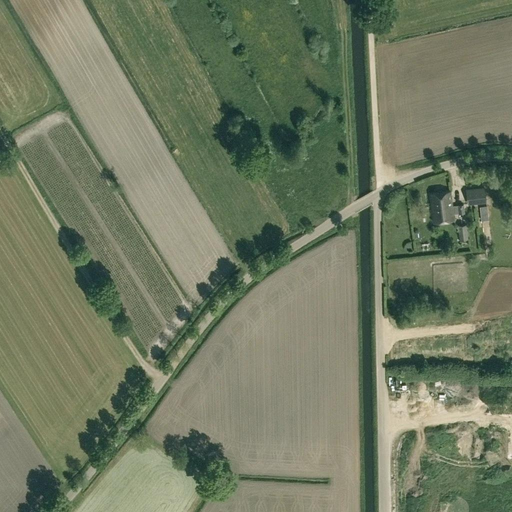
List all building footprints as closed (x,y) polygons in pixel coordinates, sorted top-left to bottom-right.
[(467,190),(468,204),(486,201),(484,188),(467,190)] [(454,214),(465,213),(464,204),(452,206),(451,191),(430,194),(433,222),(454,219),(454,214)] [(488,220),(486,206),(480,206),(481,220),(488,220)] [(457,225),(459,240),(468,239),(466,224),(457,225)] [(440,396),(413,396),(413,403),(433,403),(433,409),(440,409),(440,396)] [(499,401),(479,401),(479,407),(499,406),(499,410),(511,409),(511,396),(499,397),(499,401)] [(511,511),(511,426),(453,427),(453,511),(511,511)] [(441,480),(441,429),(390,429),(390,473),(416,473),(416,480),(441,480)]
